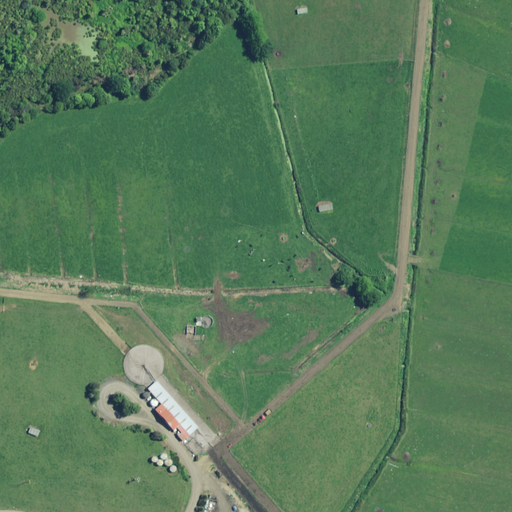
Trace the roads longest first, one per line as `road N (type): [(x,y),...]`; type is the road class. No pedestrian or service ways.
road 1 (track): [(430,0),(399,293),(217,456)]
road 2 (track): [(264,511),(77,299),(0,291)]
